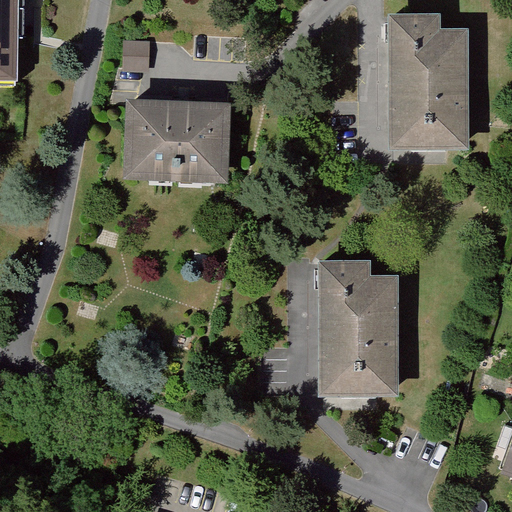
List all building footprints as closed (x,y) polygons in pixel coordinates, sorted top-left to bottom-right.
[(19,0),(0,0),(0,83),(19,84),(19,0)] [(469,14),(389,13),(387,149),(467,150),(469,14)] [(123,70),(148,71),(149,41),(124,40),(123,70)] [(230,102),(127,98),(123,179),(226,184),(230,102)] [(400,260),(318,258),(315,395),(397,396),(400,260)] [(511,440),(501,474),(511,478),(511,440)]
